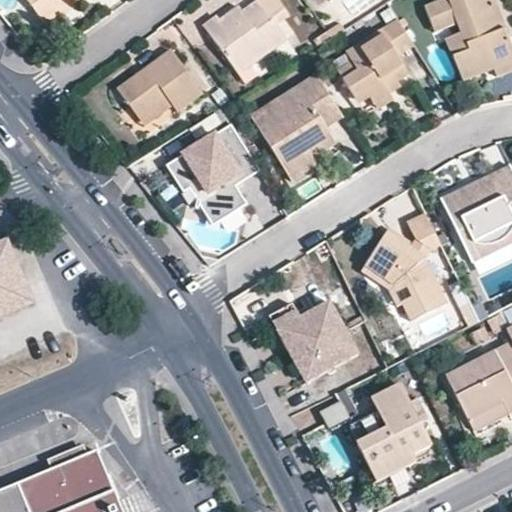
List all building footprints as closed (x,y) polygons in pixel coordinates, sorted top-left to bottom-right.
[(26,0),(42,20),(68,0),(26,0)] [(68,0),(42,20),(47,27),(75,7),(70,0),(68,0)] [(255,0),(257,2),(241,14),(222,28),(217,22),(214,18),(201,27),(218,50),(236,74),(248,65),(285,39),(274,25),(269,18),(283,9),(276,0),(255,0)] [(452,28),(458,26),(470,54),(454,60),(463,83),(479,76),(479,71),(480,68),(490,64),(493,70),(496,77),(511,70),(511,48),(511,47),(492,0),(447,0),(448,0),(425,10),(433,32),(451,25),(452,28)] [(241,14),(236,7),(217,22),(222,28),(241,14)] [(269,18),(274,25),(288,15),(283,9),(269,18)] [(352,64),(358,72),(342,82),(355,102),(366,95),(373,105),(389,94),(386,88),(406,75),(395,57),(412,46),(396,22),(346,54),(352,64)] [(452,28),(451,25),(433,32),(435,36),(452,28)] [(332,38),(340,33),(335,26),(328,31),(332,38)] [(143,68),(146,73),(140,77),(137,73),(114,88),(126,105),(138,123),(166,102),(171,108),(175,113),(201,95),(168,52),(143,68)] [(358,72),(352,64),(337,74),(342,82),(358,72)] [(479,71),(479,76),(493,70),(490,64),(480,68),(479,71)] [(236,74),(242,82),(254,74),(248,65),(236,74)] [(146,73),(143,68),(137,73),(140,77),(146,73)] [(411,81),(406,75),(386,88),(389,94),(411,81)] [(317,153),(331,145),(322,129),(340,118),(314,77),(249,117),(290,181),(312,168),(304,154),(314,148),(317,153)] [(394,100),(389,94),(373,105),(366,95),(355,102),(365,118),(394,100)] [(171,108),(166,102),(138,123),(142,127),(171,108)] [(126,105),(117,112),(128,127),(130,128),(138,123),(126,105)] [(236,192),(230,183),(228,179),(235,174),(238,178),(255,167),(228,126),(166,165),(182,191),(185,190),(202,217),(218,219),(233,210),(236,196),(236,192)] [(314,148),(304,154),(312,168),(323,161),(317,153),(314,148)] [(488,172),(490,177),(510,168),(507,161),(488,172)] [(480,176),(478,191),(469,195),(464,184),(458,189),(455,195),(452,204),(452,214),(454,219),(451,220),(460,236),(462,235),(467,238),(475,241),(483,242),(488,242),(495,241),(502,238),(505,244),(511,240),(511,213),(511,210),(511,209),(511,172),(510,168),(490,177),(488,172),(480,176)] [(228,179),(230,183),(238,178),(235,174),(228,179)] [(464,184),(469,195),(478,191),(480,176),(464,184)] [(429,252),(440,248),(424,217),(407,226),(415,244),(429,252)] [(407,323),(444,305),(422,262),(383,236),(362,269),(389,287),(399,306),(407,323)] [(0,247),(0,319),(34,305),(8,244),(0,247)] [(399,306),(389,287),(362,269),(358,274),(360,276),(383,291),(393,309),(399,306)] [(309,311),(316,307),(309,293),(302,297),(306,304),(309,311)] [(316,307),(309,311),(298,316),(295,309),(292,303),(268,315),(271,321),(302,381),(355,354),(329,301),(316,307)] [(476,323),(488,317),(480,301),(469,306),(476,323)] [(295,309),(298,316),(309,311),(306,304),(295,309)] [(468,305),(460,308),(469,327),(476,323),(469,306),(468,305)] [(502,417),(511,411),(511,343),(447,377),(468,418),(495,404),(502,417)] [(374,400),(389,429),(360,444),(379,480),(415,463),(411,455),(429,446),(399,387),(374,400)] [(328,424),(330,428),(349,418),(341,403),(323,413),(328,424)] [(502,417),(495,404),(468,418),(475,431),(502,417)] [(122,511),(100,452),(0,492),(0,511),(122,511)]
